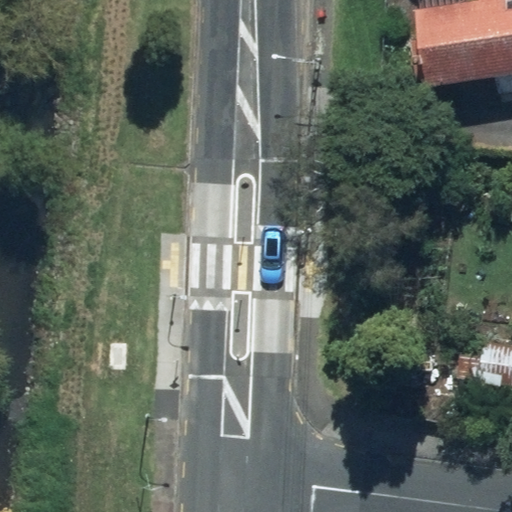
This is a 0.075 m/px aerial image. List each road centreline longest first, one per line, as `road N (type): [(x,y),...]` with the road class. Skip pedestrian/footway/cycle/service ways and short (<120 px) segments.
road 1 (tertiary): [(257,0),(238,470)]
road 2 (residential): [(511,506),(238,470)]
